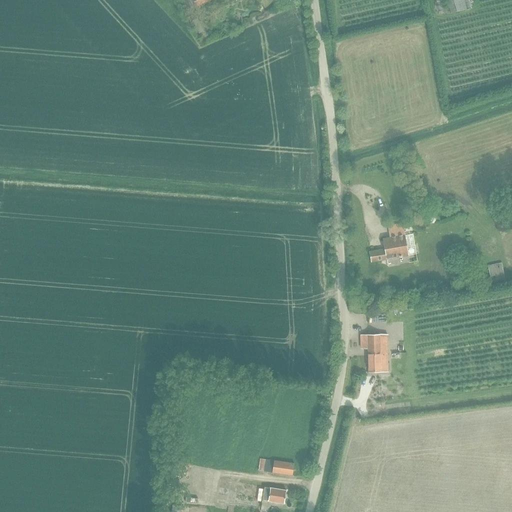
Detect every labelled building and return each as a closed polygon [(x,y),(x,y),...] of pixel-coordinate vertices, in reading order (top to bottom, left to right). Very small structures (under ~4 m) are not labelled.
[(371,261),(408,255),(402,223),(388,225),(390,237),(383,239),(384,249),(370,251),(371,261)] [(505,279),(502,262),(488,265),(492,281),(505,279)] [(367,372),(388,372),(388,333),(360,333),(360,348),(367,348),(367,372)] [(264,471),(292,475),(294,465),(260,460),(258,469),(264,470),(264,471)] [(167,487),(179,488),(180,480),(168,479),(167,487)] [(284,503),(286,490),(219,479),(216,503),(261,510),(263,499),(268,500),(284,503)] [(209,494),(211,482),(205,481),(203,493),(209,494)]
